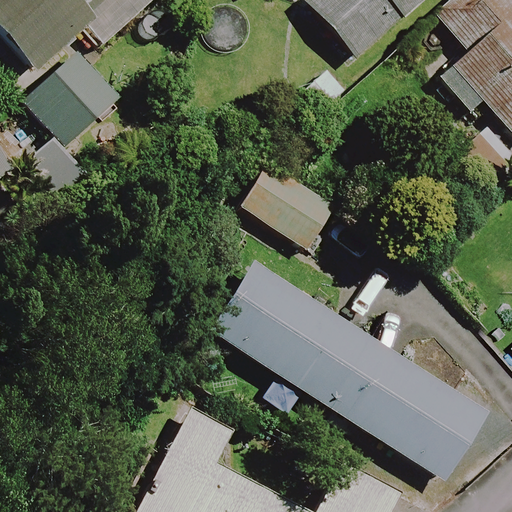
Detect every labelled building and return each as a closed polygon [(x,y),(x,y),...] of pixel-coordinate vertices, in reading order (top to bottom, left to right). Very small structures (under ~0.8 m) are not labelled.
[(0,0),(0,59),(23,86),(79,37),(97,56),(149,10),(140,0),(0,0)] [(427,0),(310,0),(298,12),(349,69),(427,0)] [(511,6),(506,0),(456,0),(428,26),(462,64),(433,91),(465,126),(478,115),(511,152),(511,6)] [(111,110),(70,64),(17,112),(58,158),(111,110)] [(340,97),(321,76),(293,102),(313,123),(340,97)] [(508,169),(477,134),(447,161),(464,180),(453,190),(467,206),(508,169)] [(84,194),(47,151),(20,173),(56,217),(84,194)] [(327,214),(258,173),(232,216),(301,257),(327,214)] [(479,423),(244,273),(201,342),(436,491),(479,423)] [(390,511),(395,504),(326,468),(303,511),(282,511),(208,473),(224,442),(180,419),(132,511),(390,511)]
